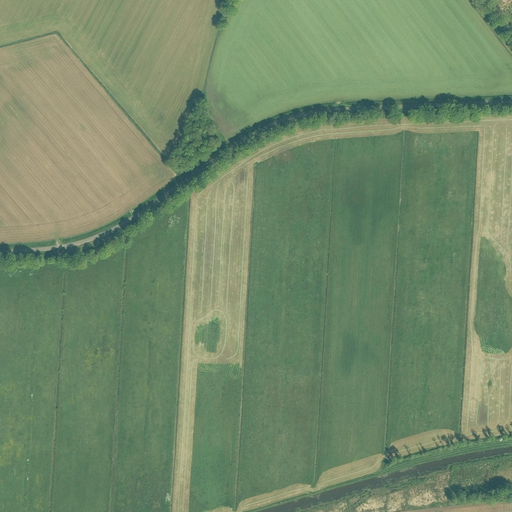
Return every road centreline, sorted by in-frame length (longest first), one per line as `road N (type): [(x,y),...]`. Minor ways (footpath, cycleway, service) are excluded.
road 1 (unclassified): [(511,101),(311,112),(244,138),(100,234),(0,251)]
road 2 (track): [(511,443),(250,511)]
